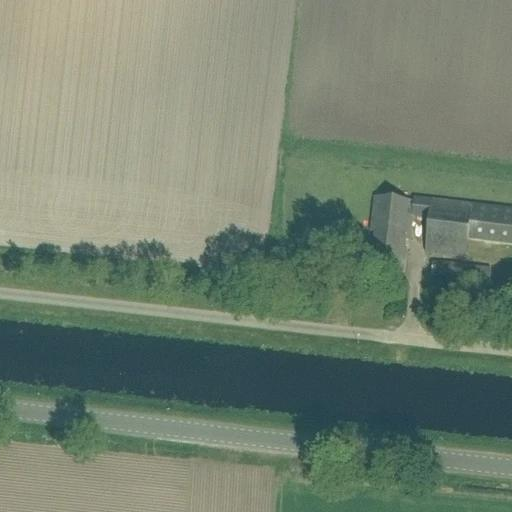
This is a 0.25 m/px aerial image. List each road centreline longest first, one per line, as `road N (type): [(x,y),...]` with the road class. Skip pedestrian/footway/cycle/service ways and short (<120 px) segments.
road 1 (tertiary): [(0,411),(511,469)]
road 2 (unclassified): [(511,356),(0,301)]
